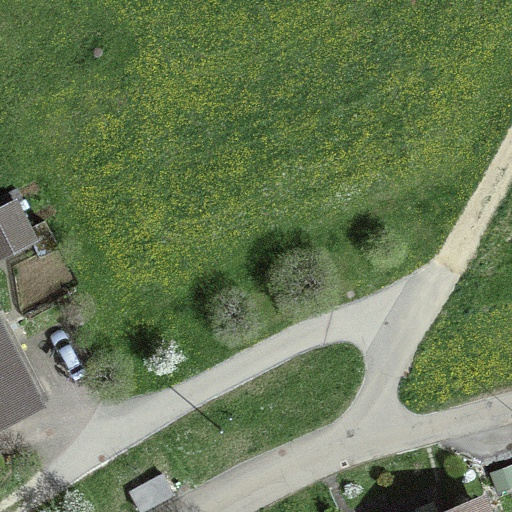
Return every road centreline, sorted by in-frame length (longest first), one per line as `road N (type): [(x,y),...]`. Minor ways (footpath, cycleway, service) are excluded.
road 1 (residential): [(214,511),(336,450),(511,408)]
road 2 (track): [(412,327),(511,145)]
